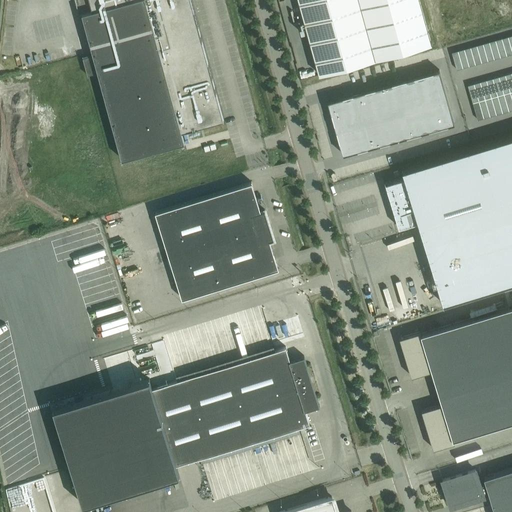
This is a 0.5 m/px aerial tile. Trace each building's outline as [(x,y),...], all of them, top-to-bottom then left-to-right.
[(89,0),(92,9),(81,12),(121,158),(184,141),(181,131),(223,119),(190,0),(89,0)] [(431,43),(419,0),(298,0),(319,74),(431,43)] [(511,50),(508,36),(501,37),(506,55),(511,53),(511,50)] [(501,37),(495,39),(500,57),(506,55),(501,37)] [(495,39),(489,41),(494,58),(500,57),(495,39)] [(489,41),(483,43),(488,60),(494,58),(489,41)] [(483,43),(476,45),(481,62),(488,60),(483,43)] [(476,45),(470,46),(475,64),(481,62),(476,45)] [(465,48),(464,48),(469,65),(470,65),(475,64),(470,46),(465,48)] [(464,48),(458,50),(463,67),(469,65),(464,48)] [(458,50),(451,52),(456,69),(463,67),(458,50)] [(455,123),(440,70),(328,101),(343,154),(455,123)] [(510,91),(505,74),(499,75),(504,93),(510,91)] [(504,93),(499,75),(493,77),(497,94),(504,93)] [(497,94),(493,77),(486,79),(491,96),(497,94)] [(491,96),(486,79),(480,81),(485,98),(491,96)] [(485,98),(480,81),(474,82),(479,100),(485,98)] [(474,83),(467,84),(472,102),(473,102),(479,100),(474,83)] [(509,110),(504,93),(497,94),(502,112),(509,110)] [(502,112),(497,94),(491,96),(496,114),(502,112)] [(496,114),(491,96),(485,98),(490,115),(496,114)] [(490,115),(485,98),(479,100),(484,117),(490,115)] [(484,117),(479,100),(473,102),(477,119),(484,117)] [(418,221),(443,303),(511,281),(511,135),(402,169),(404,177),(385,182),(398,226),(418,221)] [(250,181),(155,211),(182,298),(277,268),(278,269),(278,268),(269,239),(273,238),(264,209),(260,210),(251,181),(250,181)] [(442,403),(421,409),(433,448),(454,441),(453,439),(511,420),(511,305),(421,333),(420,331),(421,331),(420,330),(399,337),(411,375),(431,369),(442,403)] [(307,365),(304,355),(290,359),(286,346),(152,387),(149,377),(130,383),(131,384),(71,402),(53,407),(58,426),(59,426),(77,485),(82,504),(101,498),(160,479),(160,480),(179,474),(176,464),(309,423),(305,409),(319,405),(316,395),(307,365)] [(475,469),(442,479),(444,487),(446,486),(447,491),(444,492),(445,493),(446,493),(450,505),(484,495),(483,492),(488,490),(495,511),(511,511),(511,467),(484,476),(485,482),(480,484),(475,469)] [(351,511),(351,510),(345,511),(336,511),(331,496),(328,497),(278,511),(351,511)]
